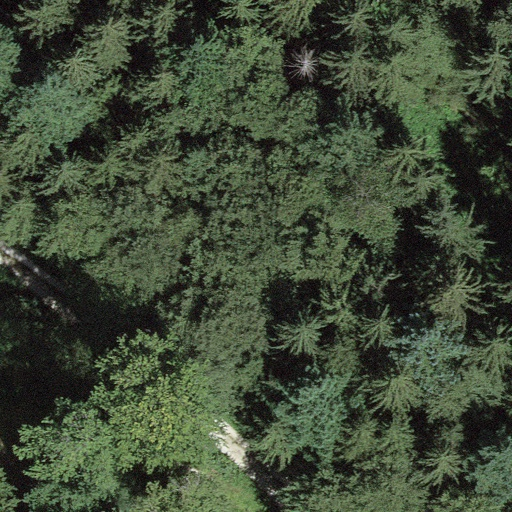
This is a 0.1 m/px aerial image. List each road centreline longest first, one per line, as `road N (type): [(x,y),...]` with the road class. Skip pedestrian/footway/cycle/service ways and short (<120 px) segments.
road 1 (track): [(0,250),(201,406),(302,511)]
road 2 (track): [(291,511),(173,462),(0,410)]
